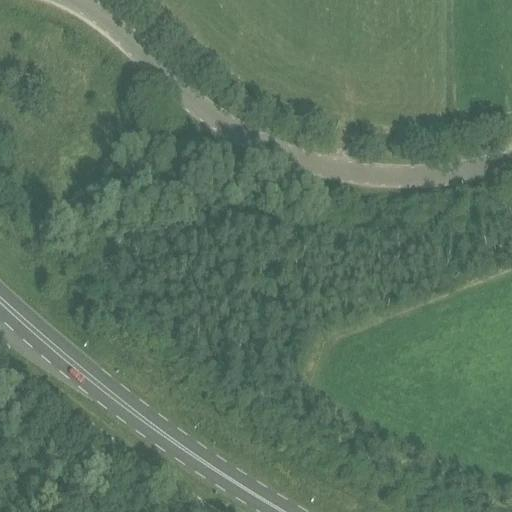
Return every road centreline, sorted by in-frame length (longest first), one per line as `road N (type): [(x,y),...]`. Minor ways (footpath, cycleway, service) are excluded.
road 1 (unclassified): [(78,0),(208,111),(308,162),(395,177),(511,163)]
road 2 (secondary): [(279,511),(136,415),(0,300)]
